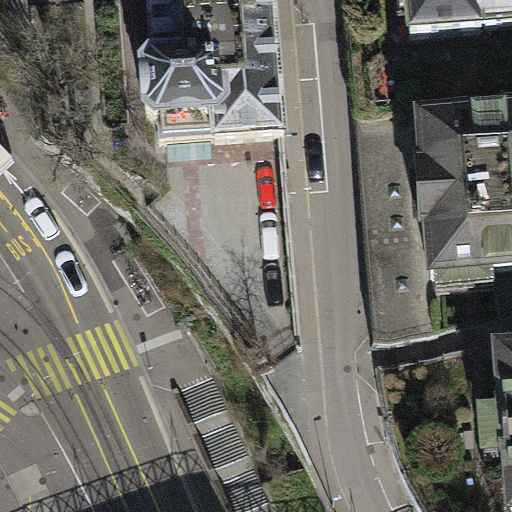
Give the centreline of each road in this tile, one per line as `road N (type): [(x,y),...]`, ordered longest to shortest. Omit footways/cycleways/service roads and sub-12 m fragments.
road 1 (residential): [(373,511),(342,391),(320,0)]
road 2 (tertiary): [(121,493),(65,288),(0,190)]
road 3 (tertiary): [(0,420),(121,493)]
